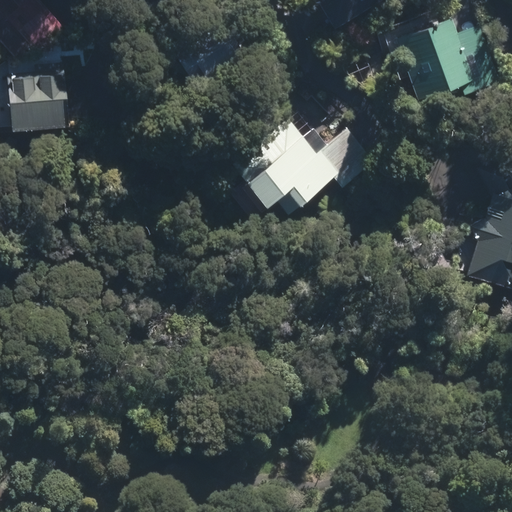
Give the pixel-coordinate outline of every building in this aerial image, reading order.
[(34,0),(0,0),(0,35),(14,50),(50,16),(34,0)] [(326,0),(338,19),(368,0),(326,0)] [(454,22),(403,40),(421,90),(471,73),(454,22)] [(222,24),(180,50),(199,79),(240,53),(222,24)] [(65,71),(18,76),(23,120),(70,115),(65,71)] [(368,155),(348,132),(322,154),(307,136),(254,179),(268,197),(292,177),(305,192),(334,168),(341,178),(368,155)] [(511,276),(511,158),(489,170),(501,195),(476,264),(511,276)]
